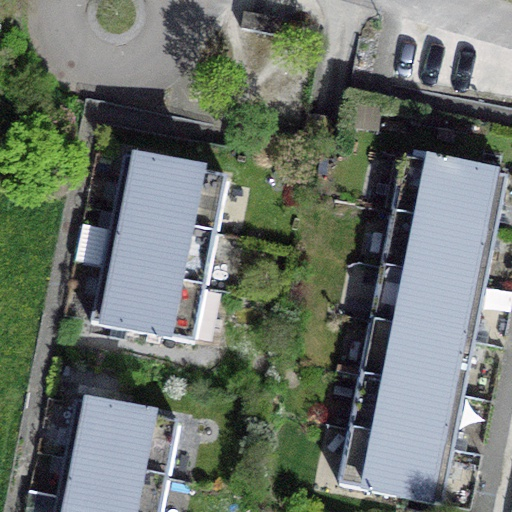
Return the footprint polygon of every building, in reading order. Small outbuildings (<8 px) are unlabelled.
[(111,211),(214,231),(224,181),(122,160),(111,211)] [(397,213),(498,234),(508,185),(407,165),(397,213)] [(101,269),(203,288),(214,231),(111,211),(101,269)] [(386,269),(486,289),(498,234),(397,213),(386,269)] [(203,288),(101,269),(90,324),(192,343),(203,288)] [(486,289),(386,269),(375,321),(476,342),(486,289)] [(363,377),(464,397),(476,342),(375,321),(363,377)] [(352,431),(453,452),(464,397),(363,377),(352,431)] [(62,460),(164,479),(176,422),(73,402),(62,460)] [(453,452),(352,431),(340,491),(440,511),(453,452)] [(52,511),(158,511),(164,479),(62,460),(52,511)]
